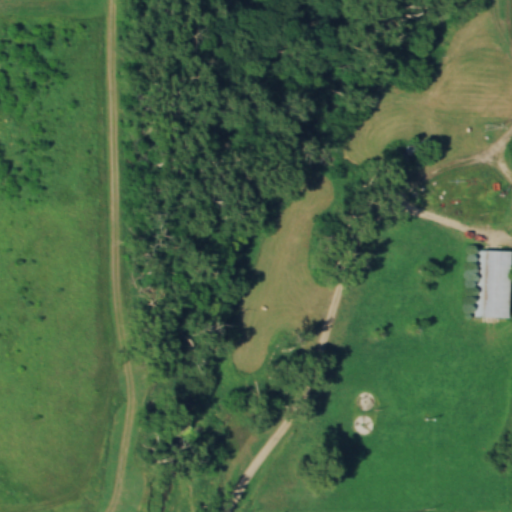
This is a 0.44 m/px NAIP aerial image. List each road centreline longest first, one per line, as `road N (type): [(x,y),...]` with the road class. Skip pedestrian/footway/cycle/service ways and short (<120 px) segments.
road 1 (residential): [(233,511),(304,401),(364,236),(393,217),(422,216),(459,230)]
road 2 (track): [(109,378),(112,0)]
